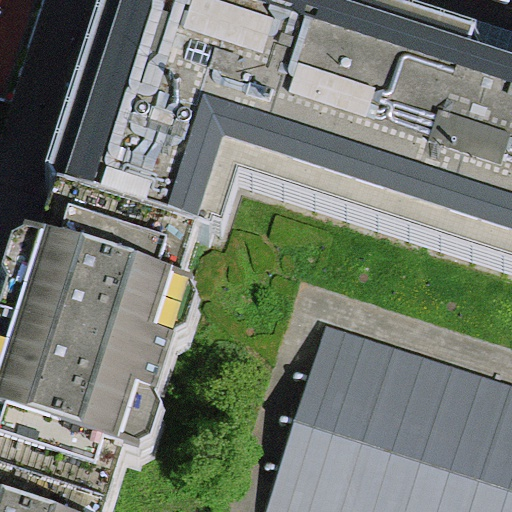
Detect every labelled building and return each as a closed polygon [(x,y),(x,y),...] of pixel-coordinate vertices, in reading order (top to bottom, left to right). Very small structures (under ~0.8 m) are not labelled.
[(61,0),(0,0),(0,108),(25,117),(61,0)] [(256,193),(310,20),(301,16),(292,0),(107,0),(63,140),(48,189),(56,203),(68,210),(191,250),(193,244),(203,247),(205,240),(217,244),(234,186),(256,193)] [(444,255),(499,81),(489,76),(474,45),(351,6),(320,22),(310,20),(256,193),(444,255)] [(511,278),(511,82),(509,84),(499,81),(444,255),(511,278)] [(511,391),(511,278),(444,255),(256,193),(234,186),(217,244),(205,240),(203,247),(193,244),(191,250),(181,279),(198,283),(192,296),(201,312),(190,352),(177,357),(168,389),(285,433),(322,331),(511,391)] [(18,342),(168,389),(177,357),(190,352),(201,312),(192,296),(198,283),(181,279),(191,250),(68,210),(62,234),(48,230),(40,257),(26,253),(14,261),(2,294),(8,310),(25,316),(18,342)] [(0,294),(0,363),(10,366),(18,342),(25,316),(8,310),(2,294),(0,294)] [(511,511),(511,391),(322,331),(285,433),(263,511),(511,511)] [(0,487),(75,511),(115,511),(128,471),(141,474),(155,464),(167,429),(160,418),(168,389),(18,342),(10,366),(0,363),(0,487)] [(263,511),(285,433),(168,389),(160,418),(167,429),(155,464),(141,474),(128,471),(115,511),(263,511)] [(0,511),(75,511),(0,487),(0,511)]
